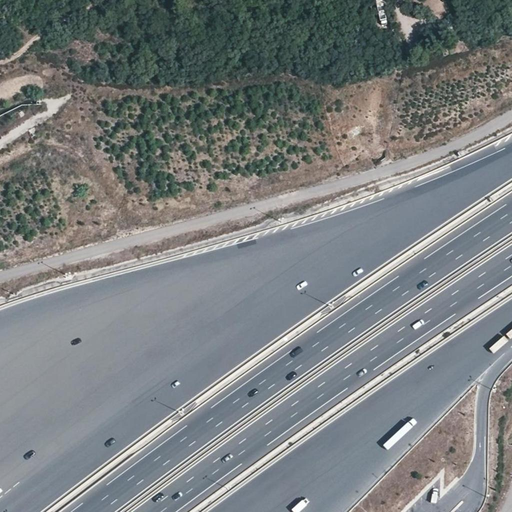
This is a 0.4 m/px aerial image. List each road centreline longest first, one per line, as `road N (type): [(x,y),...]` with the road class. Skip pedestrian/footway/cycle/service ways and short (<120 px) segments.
road 1 (motorway): [(511,160),(0,439)]
road 2 (motorway): [(511,216),(92,511)]
road 3 (motorway): [(154,511),(511,260)]
road 4 (motorway): [(272,511),(511,320)]
road 5 (track): [(105,0),(0,60)]
